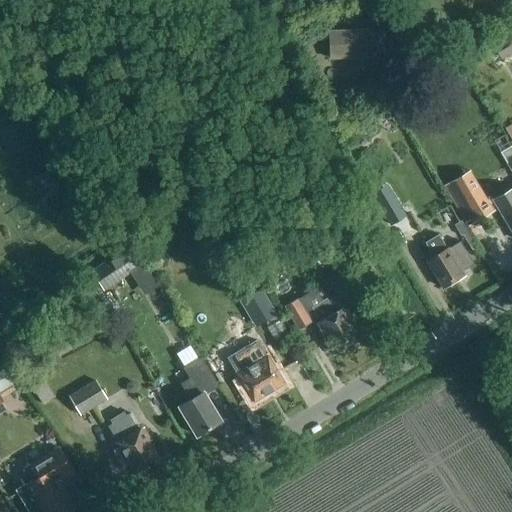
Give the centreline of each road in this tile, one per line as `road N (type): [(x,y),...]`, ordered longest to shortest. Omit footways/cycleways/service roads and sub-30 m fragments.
road 1 (track): [(430,350),(342,212),(267,195),(144,13),(128,9),(0,86)]
road 2 (tertiary): [(150,511),(511,301)]
